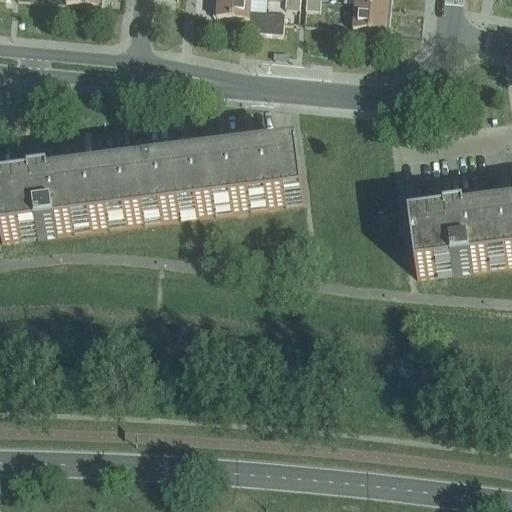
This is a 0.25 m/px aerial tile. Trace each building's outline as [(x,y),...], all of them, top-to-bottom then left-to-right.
[(67,0),(66,9),(99,12),(100,10),(102,11),(103,0),(67,0)] [(251,17),(253,1),(244,0),(219,0),(219,6),(216,5),(214,20),(217,20),(217,22),(254,25),(253,37),(283,40),(285,20),(251,17)] [(392,5),(392,0),(356,0),(356,9),(387,13),(388,4),(392,5)] [(300,14),(301,4),(286,3),(286,13),(300,14)] [(321,16),(322,6),(307,5),(306,14),(321,16)] [(387,20),(387,13),(356,9),(354,34),(386,38),(386,35),(389,36),(390,20),(387,20)] [(304,207),(298,156),(0,193),(0,224),(3,246),(5,246),(4,244),(304,207)] [(511,217),(411,231),(417,282),(418,282),(418,281),(511,268),(511,217)]
